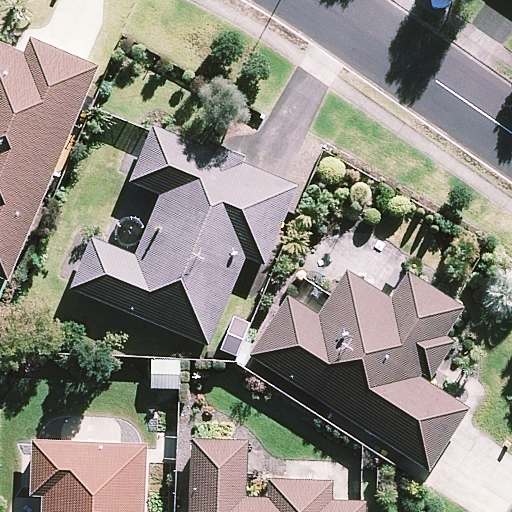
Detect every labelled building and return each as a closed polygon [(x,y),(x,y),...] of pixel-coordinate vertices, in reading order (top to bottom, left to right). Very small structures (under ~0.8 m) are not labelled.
[(0,279),(6,283),(95,70),(28,42),(22,56),(0,46),(0,279)] [(66,292),(206,350),(243,262),(261,269),(294,189),(150,129),(148,134),(126,185),(158,198),(132,259),(88,240),(66,292)] [(245,359),(425,474),(466,411),(417,380),(419,377),(427,382),(451,345),(443,340),(462,311),(406,275),(388,301),(344,273),(315,318),(285,298),(245,359)] [(179,361),(144,359),(143,391),(177,393),(179,361)] [(141,511),(143,448),(29,444),(27,499),(39,499),(38,511),(141,511)] [(185,511),(363,511),(364,504),(359,504),(329,503),(330,484),(266,481),(265,500),(243,499),(245,446),(188,444),(185,511)]
